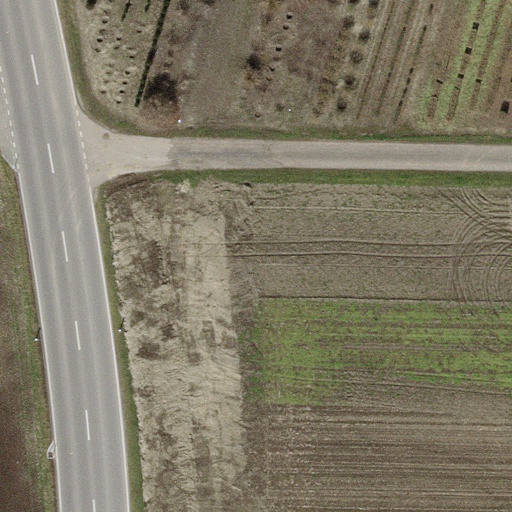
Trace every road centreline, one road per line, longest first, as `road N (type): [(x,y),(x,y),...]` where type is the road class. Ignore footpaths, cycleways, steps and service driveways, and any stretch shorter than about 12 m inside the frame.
road 1 (primary): [(97,511),(51,139),(19,0)]
road 2 (track): [(51,139),(177,153),(511,158)]
